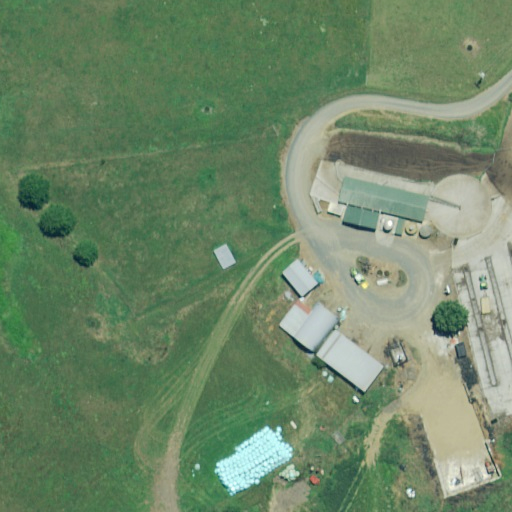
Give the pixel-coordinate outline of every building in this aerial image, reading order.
[(380,211),(399,215),(394,233),(404,236),(408,217),(423,221),(429,197),(345,177),(340,201),(349,203),(345,222),(376,229),(380,211)] [(344,207),(331,203),(329,211),(342,215),(344,207)] [(236,263),(227,245),(214,251),(223,269),(236,263)] [(318,284),(299,260),(284,273),(303,296),(318,284)] [(339,319),(319,305),(310,317),(296,305),(280,326),(314,351),(339,319)] [(384,367),(337,331),(318,355),(366,391),(384,367)] [(488,455),(477,458),(483,478),(494,475),(488,455)]
